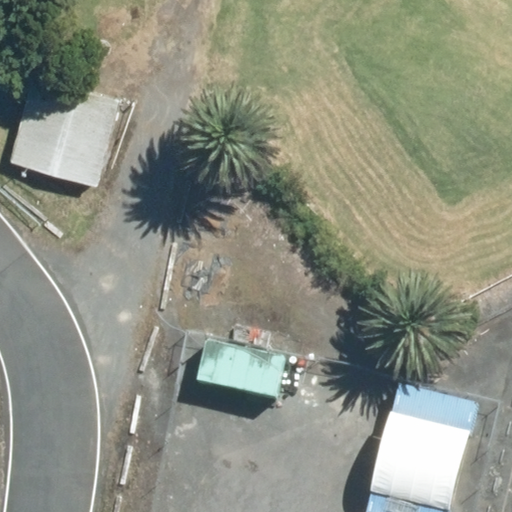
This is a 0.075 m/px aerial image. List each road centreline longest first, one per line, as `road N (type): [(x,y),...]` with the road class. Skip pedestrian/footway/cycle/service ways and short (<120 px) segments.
road 1 (track): [(62,403),(135,213),(196,0)]
road 2 (unclassified): [(0,276),(50,352),(62,403),(50,511)]
